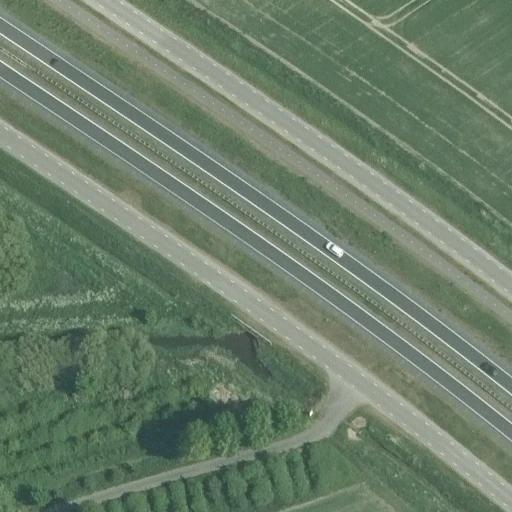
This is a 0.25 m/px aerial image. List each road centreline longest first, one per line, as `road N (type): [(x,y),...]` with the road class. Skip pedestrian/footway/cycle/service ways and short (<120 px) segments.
road 1 (unclassified): [(0,133),(389,401),(511,504)]
road 2 (trunk): [(0,76),(511,439)]
road 3 (trunk): [(511,385),(448,332),(0,25)]
road 4 (tertiary): [(98,0),(511,287)]
